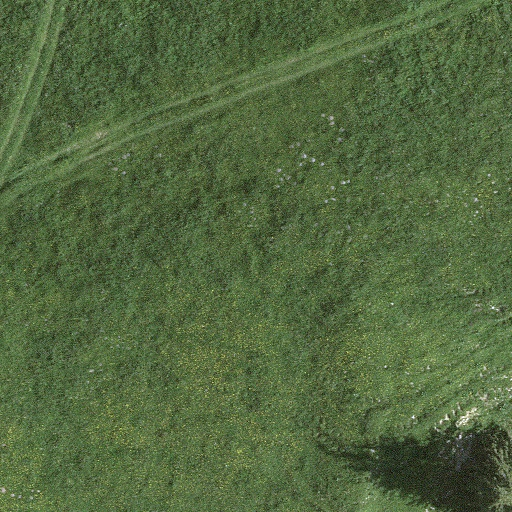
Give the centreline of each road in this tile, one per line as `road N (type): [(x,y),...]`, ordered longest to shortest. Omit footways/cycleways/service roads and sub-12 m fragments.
road 1 (track): [(469,0),(410,28),(135,121),(0,187)]
road 2 (track): [(0,174),(59,0)]
